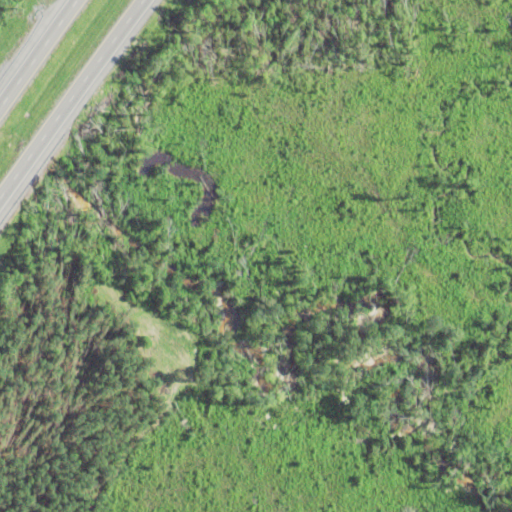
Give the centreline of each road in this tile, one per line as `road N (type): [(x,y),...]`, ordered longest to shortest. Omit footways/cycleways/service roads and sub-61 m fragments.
road 1 (motorway): [(0,189),(138,0)]
road 2 (motorway): [(72,0),(0,99)]
